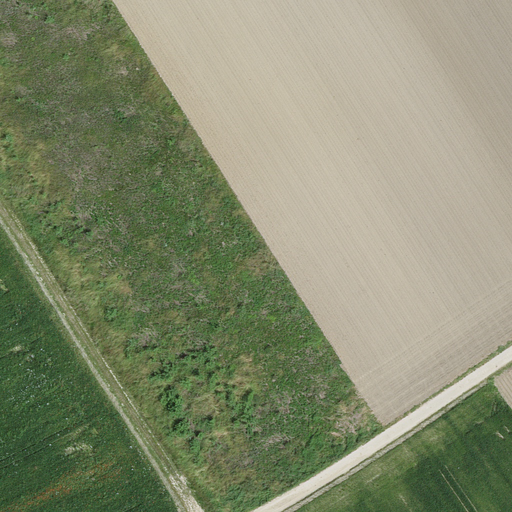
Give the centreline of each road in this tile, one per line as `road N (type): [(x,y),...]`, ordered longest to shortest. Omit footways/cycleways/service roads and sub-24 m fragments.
road 1 (track): [(0,207),(193,511)]
road 2 (track): [(265,511),(511,350)]
